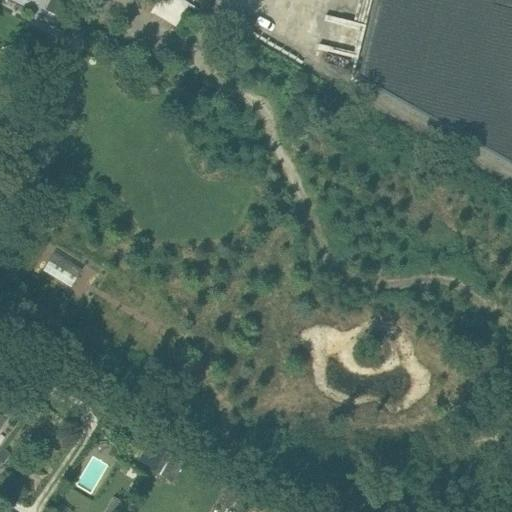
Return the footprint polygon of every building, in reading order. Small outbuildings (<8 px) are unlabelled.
[(49,0),(44,12),(60,18),(67,22),(77,4),(78,0),(49,0)] [(95,0),(78,0),(77,4),(90,11),(95,0)] [(338,0),(336,12),(370,18),(373,0),(338,0)] [(375,0),(357,80),(433,123),(465,140),(465,138),(496,7),(498,0),(375,0)] [(465,138),(465,140),(511,166),(511,10),(496,7),(465,138)] [(60,18),(55,29),(62,32),(67,22),(60,18)] [(12,409),(6,406),(0,414),(0,429),(0,430),(7,420),(6,419),(12,409)] [(167,450),(151,441),(139,461),(154,470),(167,450)] [(186,461),(167,450),(153,471),(173,483),(186,461)]
